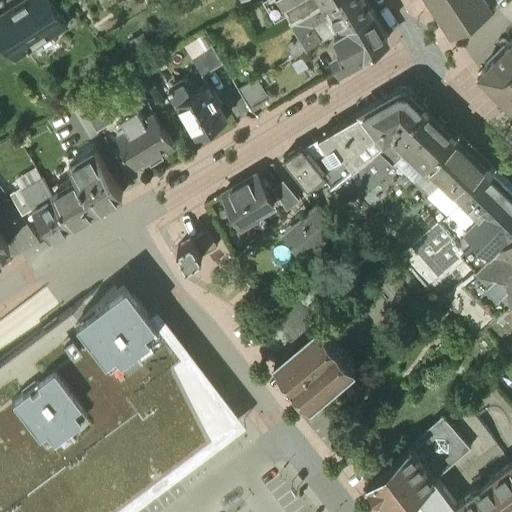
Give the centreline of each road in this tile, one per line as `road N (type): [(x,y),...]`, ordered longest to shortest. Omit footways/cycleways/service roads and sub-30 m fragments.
road 1 (residential): [(121,224),(423,53)]
road 2 (residential): [(121,224),(273,421)]
road 3 (residential): [(423,53),(511,147)]
